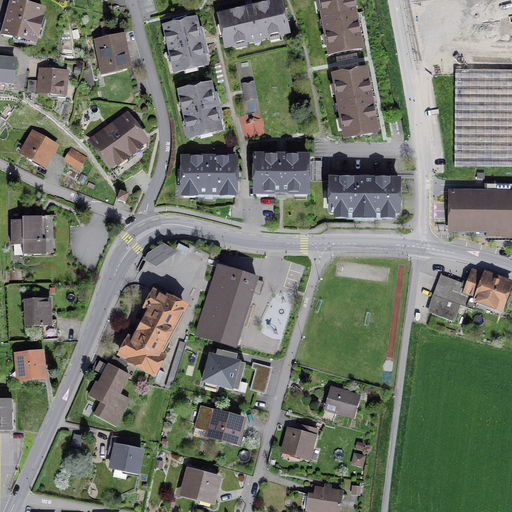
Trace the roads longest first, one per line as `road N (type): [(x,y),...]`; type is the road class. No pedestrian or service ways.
road 1 (tertiary): [(145,233),(119,263),(18,498)]
road 2 (residential): [(248,511),(324,243)]
road 3 (residential): [(422,247),(386,511)]
road 4 (unclassified): [(393,0),(426,184),(422,247)]
road 5 (residential): [(133,0),(166,137),(145,233)]
road 6 (tertiary): [(324,243),(248,241),(181,225),(145,233)]
road 7 (residential): [(145,233),(0,163)]
